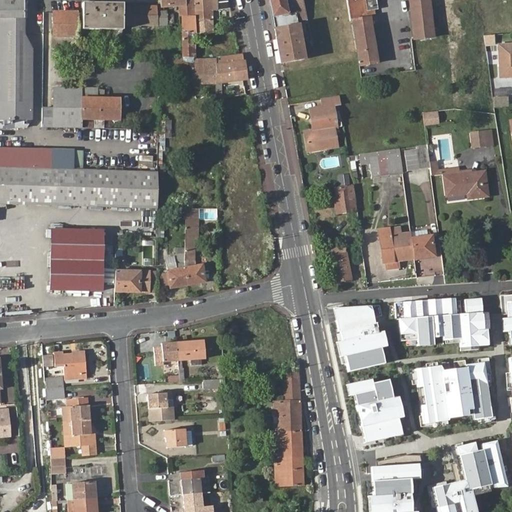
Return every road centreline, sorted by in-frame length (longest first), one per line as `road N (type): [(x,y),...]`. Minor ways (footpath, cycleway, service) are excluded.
road 1 (residential): [(344,459),(502,426),(497,307),(488,285),(308,304)]
road 2 (tertiary): [(303,281),(250,0)]
road 3 (unknown): [(47,329),(30,278),(28,222),(42,214),(135,218)]
road 4 (residential): [(118,322),(131,491),(140,511)]
road 5 (residential): [(303,281),(118,322)]
road 6 (residential): [(19,331),(30,457),(23,482),(0,490)]
